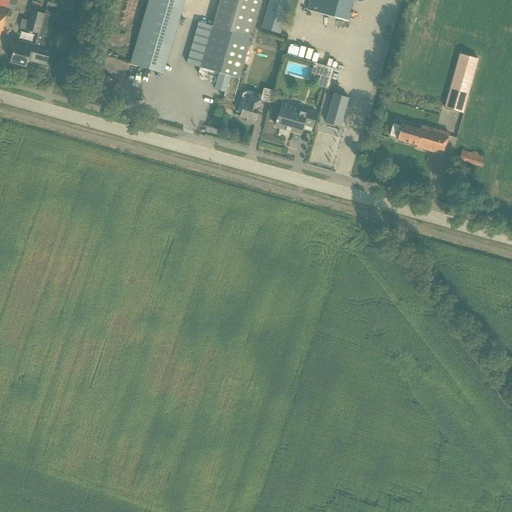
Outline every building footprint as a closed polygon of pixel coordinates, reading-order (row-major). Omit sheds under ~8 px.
[(5,0),(0,0),(0,35),(9,1),(5,0)] [(148,0),(130,64),(163,73),(185,0),(148,0)] [(218,0),(211,26),(198,22),(186,64),(218,73),(213,89),(225,93),(223,99),(233,102),(262,0),(218,0)] [(278,48),(288,10),(286,10),(288,2),(290,3),(290,0),(276,0),(275,7),(268,5),(257,46),(272,51),(271,55),(272,55),(270,63),(280,66),(284,50),(278,48)] [(309,0),(306,11),(346,21),(351,0),(309,0)] [(38,34),(43,15),(30,11),(25,30),(38,34)] [(43,47),(46,38),(52,17),(43,15),(38,34),(37,36),(35,45),(33,44),(29,59),(31,59),(31,61),(46,65),(49,55),(51,49),(43,47)] [(29,59),(33,44),(16,40),(10,62),(26,67),(29,59)] [(459,54),(444,108),(462,113),(477,60),(459,54)] [(307,64),(305,73),(322,77),(324,67),(307,64)] [(129,71),(126,83),(135,86),(138,73),(129,71)] [(325,89),(328,79),(320,77),(317,87),(320,88),(325,89)] [(258,108),(260,100),(262,95),(254,93),(254,92),(247,91),(242,94),(240,104),(243,104),(241,113),(240,116),(247,118),(246,122),(258,125),(261,115),(257,114),(259,108),(258,108)] [(333,94),(325,123),(340,127),(348,99),(333,94)] [(312,128),(317,113),(308,110),(299,108),(282,103),(280,109),(277,120),(276,120),(275,122),(276,122),(275,127),(285,130),(286,130),(290,131),(290,132),(290,131),(301,134),(302,129),(311,132),(312,128)] [(466,107),(457,139),(486,147),(495,116),(466,107)] [(393,124),(389,136),(397,139),(397,140),(417,146),(417,148),(442,155),(445,145),(449,133),(424,126),(421,126),(420,130),(401,124),(400,126),(393,124)] [(485,157),(462,150),(459,160),(482,166),(485,157)]
